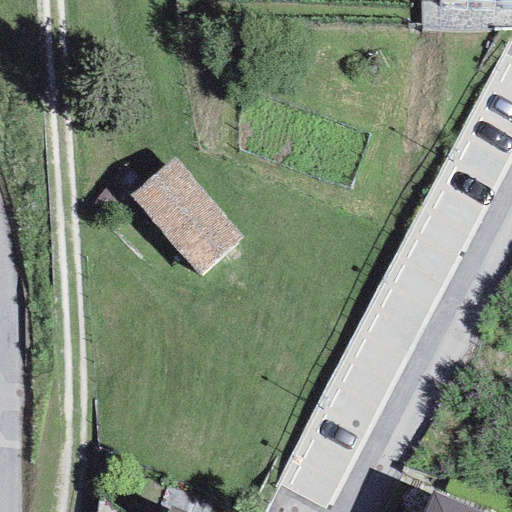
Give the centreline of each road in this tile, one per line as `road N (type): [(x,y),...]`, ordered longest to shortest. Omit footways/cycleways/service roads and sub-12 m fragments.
road 1 (residential): [(511,234),(353,511)]
road 2 (residential): [(0,350),(2,511)]
